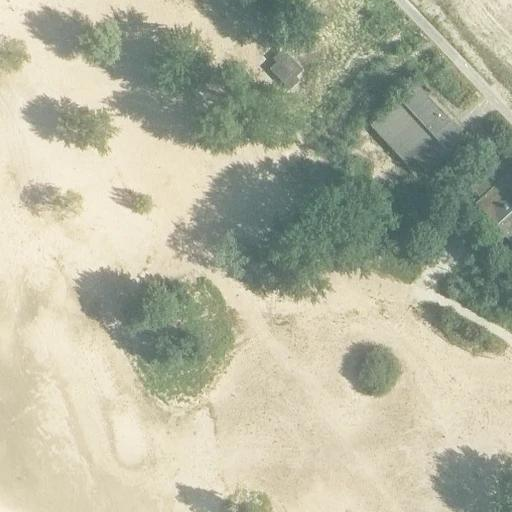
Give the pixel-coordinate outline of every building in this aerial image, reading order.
[(299,69),(286,56),(278,63),(281,66),(275,73),(288,87),(295,80),(292,76),(299,69)] [(462,138),(414,87),(379,121),(381,122),(428,172),(463,139),(462,138)] [(492,172),(491,170),(470,189),(472,190),(473,189),(481,198),(480,199),(481,200),(475,205),(496,228),(489,234),(499,244),(505,238),(511,245),(511,191),(502,181),(500,180),(499,181),(491,172),(492,172)] [(99,378),(116,362),(110,355),(92,371),(99,378)] [(121,403),(139,396),(131,377),(113,384),(121,403)]
